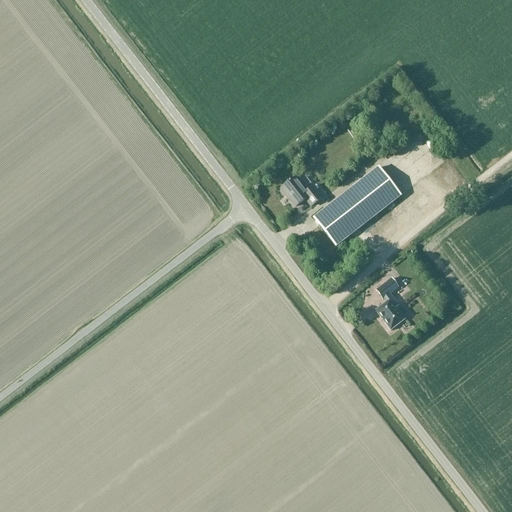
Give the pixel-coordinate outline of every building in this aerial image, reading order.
[(330,193),(378,154),(371,144),(364,149),(365,150),(362,153),(366,158),(327,189),(330,193)] [(414,153),(417,158),(428,152),(425,146),(414,153)] [(329,147),(323,151),(328,157),(334,153),(329,147)] [(401,197),(378,169),(313,220),(335,248),(401,197)] [(393,177),(388,180),(397,192),(402,189),(393,177)] [(311,208),(323,198),(313,187),(307,192),(295,178),(281,190),(286,197),(288,196),(297,207),(305,201),(311,208)] [(375,311),(391,331),(405,320),(396,308),(399,306),(390,295),(399,288),(391,279),(375,291),(383,301),(384,300),(386,303),(375,311)]
